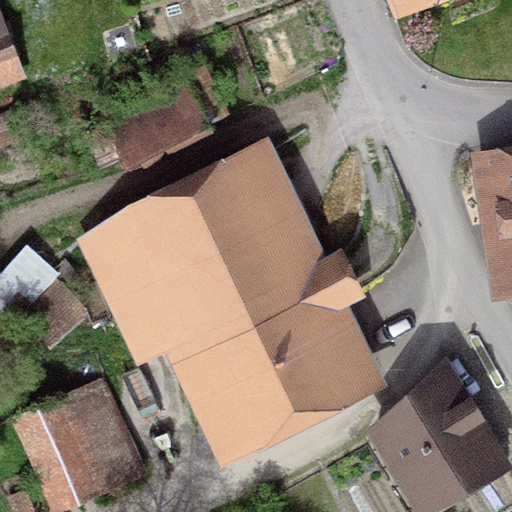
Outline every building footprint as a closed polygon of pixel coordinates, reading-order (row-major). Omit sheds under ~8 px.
[(0,27),(0,71),(16,65),(1,27),(0,27)] [(183,75),(101,116),(125,165),(207,125),(183,75)] [(0,109),(0,142),(26,133),(16,104),(0,109)] [(511,154),(483,159),(500,283),(511,281),(511,154)] [(338,259),(300,277),(245,161),(134,214),(88,245),(141,352),(166,339),(219,446),(351,380),(317,311),(354,292),(338,259)] [(28,246),(8,267),(36,291),(55,270),(28,246)] [(57,279),(19,313),(46,343),(84,310),(57,279)] [(430,502),(492,466),(437,378),(384,427),(430,502)] [(11,417),(49,510),(132,477),(95,384),(11,417)]
